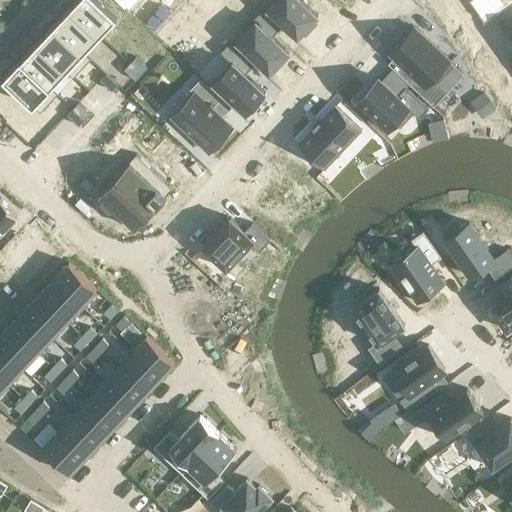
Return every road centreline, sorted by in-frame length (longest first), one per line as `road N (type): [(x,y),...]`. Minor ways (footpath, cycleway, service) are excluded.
road 1 (residential): [(144,260),(169,246),(203,198),(406,0)]
road 2 (residential): [(0,422),(73,490),(91,491),(203,370)]
road 3 (residential): [(203,370),(334,511)]
road 4 (residential): [(0,155),(97,247),(144,260)]
road 5 (residential): [(144,260),(203,370)]
